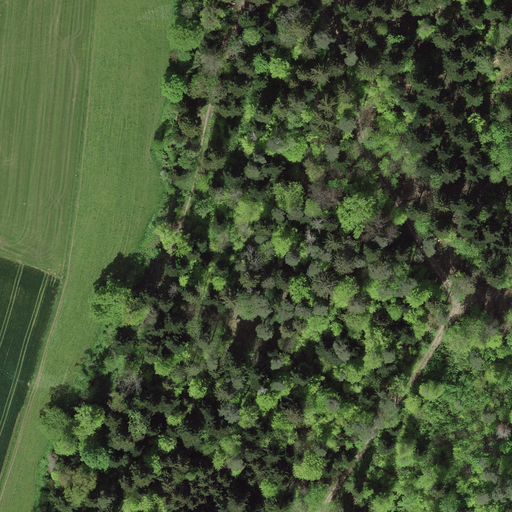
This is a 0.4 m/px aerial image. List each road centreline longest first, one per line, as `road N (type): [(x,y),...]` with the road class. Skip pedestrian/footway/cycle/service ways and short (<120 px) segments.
road 1 (track): [(75,511),(87,456),(177,259),(221,70),(248,0)]
road 2 (track): [(313,0),(335,25),(359,137),(464,308)]
road 3 (track): [(464,308),(431,345),(323,511)]
